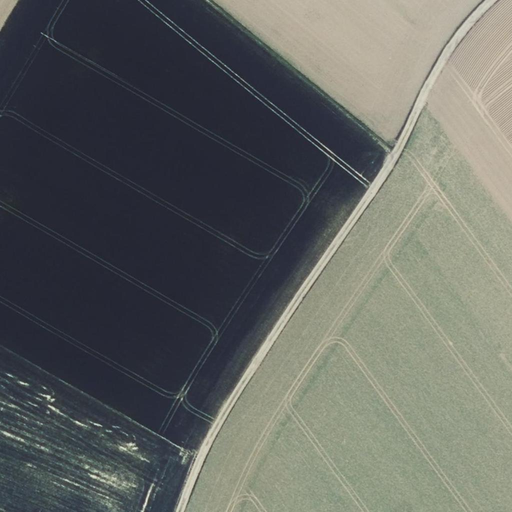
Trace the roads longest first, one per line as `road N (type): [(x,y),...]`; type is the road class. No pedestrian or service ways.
road 1 (track): [(489,0),(435,69),(377,184),(207,436),(182,511)]
road 2 (track): [(392,159),(207,0)]
